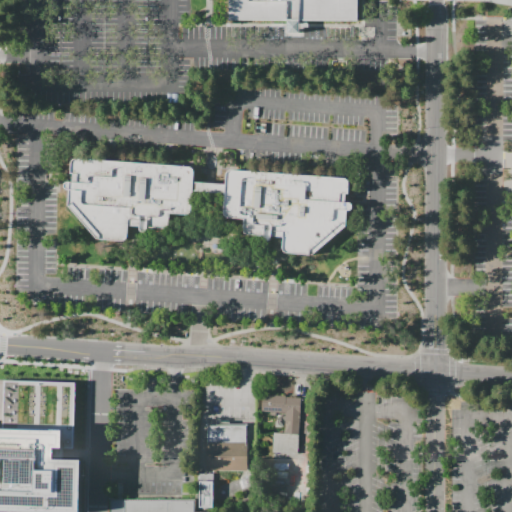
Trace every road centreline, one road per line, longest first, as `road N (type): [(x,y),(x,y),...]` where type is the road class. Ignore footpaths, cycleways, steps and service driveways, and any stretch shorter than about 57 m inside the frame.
road 1 (residential): [(438,375),(435,0)]
road 2 (residential): [(511,377),(137,355)]
